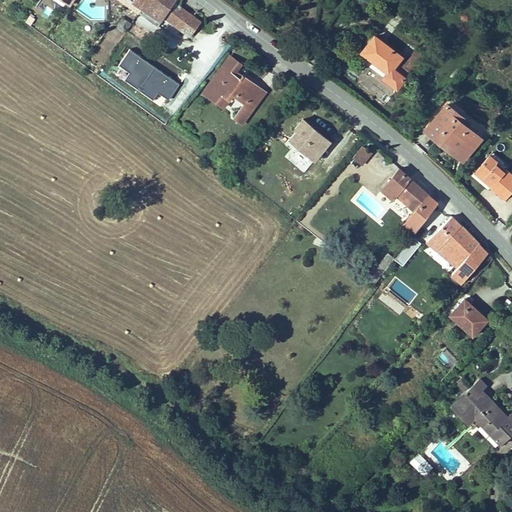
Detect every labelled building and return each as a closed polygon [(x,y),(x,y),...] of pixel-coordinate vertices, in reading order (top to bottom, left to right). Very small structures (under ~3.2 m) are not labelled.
[(126,0),(145,14),(155,0),(126,0)] [(117,24),(126,31),(131,24),(122,17),(117,24)] [(408,49),(379,31),(367,49),(393,66),(389,71),(404,81),(412,69),(401,62),(408,49)] [(420,56),(408,49),(401,62),(412,69),(420,56)] [(122,71),(118,77),(153,100),(157,94),(168,101),(180,85),(129,50),(117,67),(122,71)] [(208,65),(218,71),(225,60),(212,52),(189,85),(208,96),(213,88),(201,80),(208,65)] [(247,81),(226,69),(223,73),(218,71),(208,65),(201,80),(213,88),(215,85),(226,91),(219,105),(231,112),(247,81)] [(461,114),(466,108),(455,100),(435,129),(473,156),(489,133),(476,125),(461,114)] [(481,119),(466,108),(461,114),(476,125),(481,119)] [(331,143),(302,119),(292,131),(294,134),(287,142),(313,164),(331,143)] [(352,159),(362,166),(372,153),(361,146),(352,159)] [(511,161),(499,153),(496,157),(510,168),(511,165),(511,161)] [(383,156),(370,171),(403,201),(414,191),(409,186),(412,182),(383,156)] [(511,168),(510,168),(496,157),(484,175),(499,185),(497,189),(510,199),(511,196),(511,168)] [(499,185),(484,175),(479,182),(494,192),(497,189),(499,185)] [(416,220),(425,231),(431,226),(449,245),(443,250),(436,255),(447,269),(475,244),(436,203),(416,220)] [(431,226),(425,231),(443,250),(449,245),(431,226)] [(401,266),(421,244),(413,237),(393,259),(401,266)] [(465,299),(447,318),(472,341),(490,321),(465,299)] [(437,357),(449,370),(458,362),(446,349),(437,357)] [(478,379),(448,408),(467,428),(473,422),(499,449),(511,436),(511,411),(506,417),(481,392),(486,387),(478,379)] [(423,477),(433,468),(418,453),(409,463),(423,477)]
